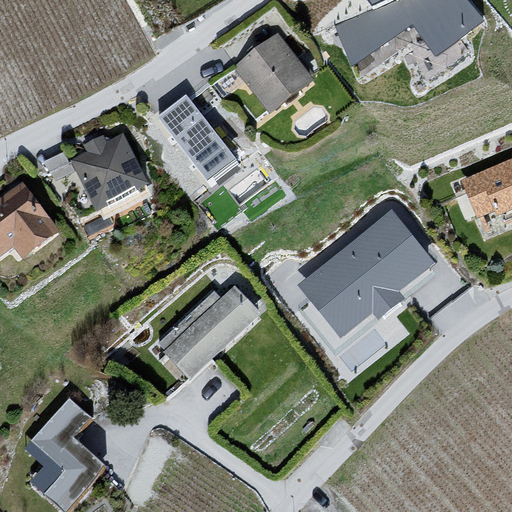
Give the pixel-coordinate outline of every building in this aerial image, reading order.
[(481,19),(463,0),(370,0),(376,8),(339,27),(352,63),(411,20),(437,54),(481,19)] [(277,37),(237,67),(270,109),(309,79),(277,37)] [(186,96),(158,117),(207,181),(234,160),(186,96)] [(89,152),(73,160),(97,206),(146,181),(122,135),(105,144),(102,137),(86,146),(89,152)] [(511,160),(455,185),(477,238),(511,222),(511,160)] [(40,178),(0,206),(0,272),(7,283),(79,232),(40,178)] [(392,213),(302,285),(341,334),(373,308),(379,316),(400,299),(393,290),(430,261),(392,213)] [(225,277),(156,347),(197,387),(266,317),(225,277)] [(0,366),(19,366),(19,329),(0,328),(0,366)] [(74,394),(37,441),(70,467),(46,498),(63,511),(84,511),(122,464),(89,438),(105,417),(74,394)]
